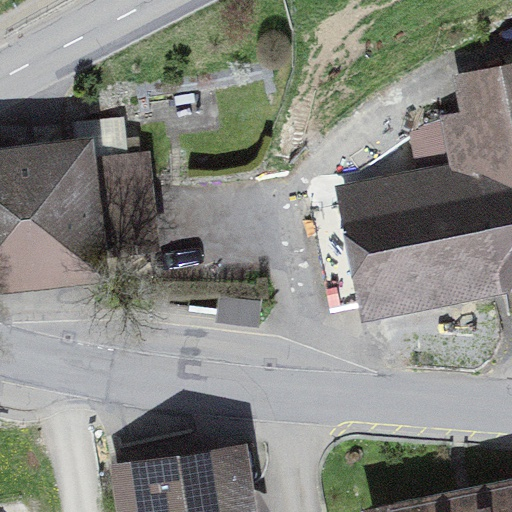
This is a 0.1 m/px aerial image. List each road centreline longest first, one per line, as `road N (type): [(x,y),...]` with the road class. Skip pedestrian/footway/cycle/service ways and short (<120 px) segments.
road 1 (tertiary): [(0,353),(135,379),(511,413)]
road 2 (secondary): [(0,77),(151,0)]
